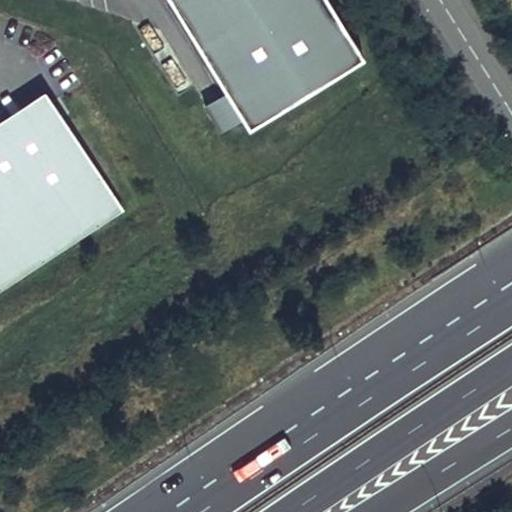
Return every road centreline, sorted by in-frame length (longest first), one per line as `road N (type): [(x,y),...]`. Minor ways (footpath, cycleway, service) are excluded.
road 1 (motorway): [(511,257),(136,511)]
road 2 (motorway): [(511,299),(202,511)]
road 3 (motorway): [(283,511),(511,356)]
road 4 (motorway): [(366,511),(511,421)]
road 5 (residential): [(439,0),(511,112)]
